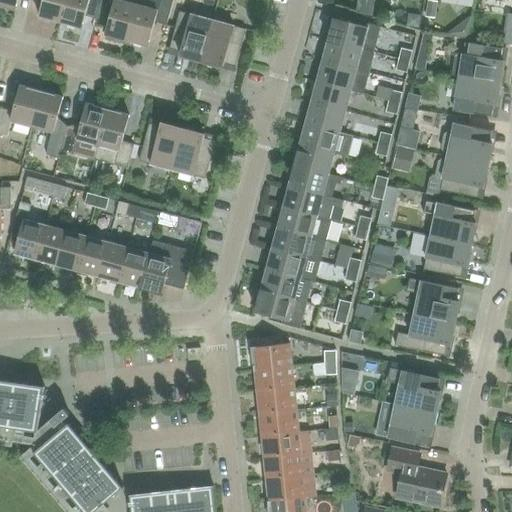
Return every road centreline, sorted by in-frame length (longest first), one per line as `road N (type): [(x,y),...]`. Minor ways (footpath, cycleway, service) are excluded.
road 1 (residential): [(477,511),(470,436),(511,230)]
road 2 (residential): [(261,114),(0,47)]
road 3 (residential): [(261,114),(209,323)]
road 4 (residential): [(209,323),(0,336)]
road 5 (residential): [(232,511),(209,323)]
